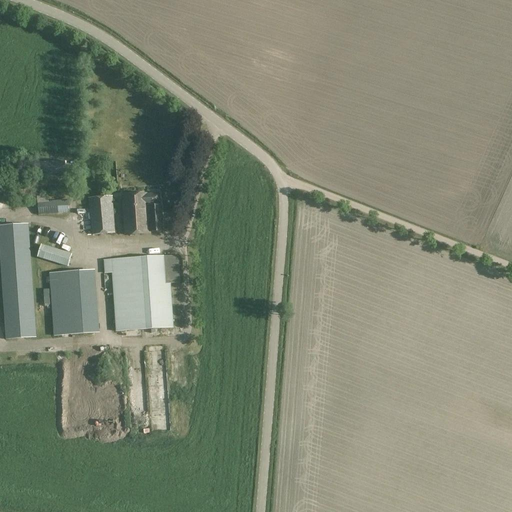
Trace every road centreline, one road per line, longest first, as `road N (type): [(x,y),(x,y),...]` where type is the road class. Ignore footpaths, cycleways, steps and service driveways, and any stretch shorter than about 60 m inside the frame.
road 1 (unclassified): [(260,511),(282,181),(265,158),(112,42),(25,0)]
road 2 (unknown): [(98,246),(153,248),(185,234),(218,122)]
